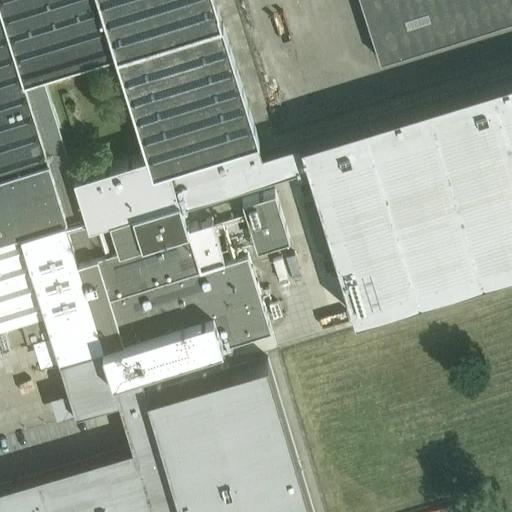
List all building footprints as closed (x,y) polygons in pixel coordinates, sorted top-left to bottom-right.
[(214,221),(212,215),(189,223),(170,166),(258,138),(215,0),(0,0),(0,325),(21,319),(27,338),(33,336),(51,331),(59,357),(59,358),(102,344),(112,375),(140,366),(222,340),(271,325),(247,249),(235,252),(224,256),(217,233),(223,231),(219,220),(214,221)] [(511,0),(360,0),(379,58),(511,16),(511,0)] [(258,138),(170,166),(181,200),(307,161),(355,314),(511,265),(511,72),(262,150),(258,138)] [(275,189),(242,199),(257,246),(290,235),(275,189)] [(313,511),(267,355),(147,391),(140,366),(112,375),(133,444),(0,483),(0,511),(313,511)]
